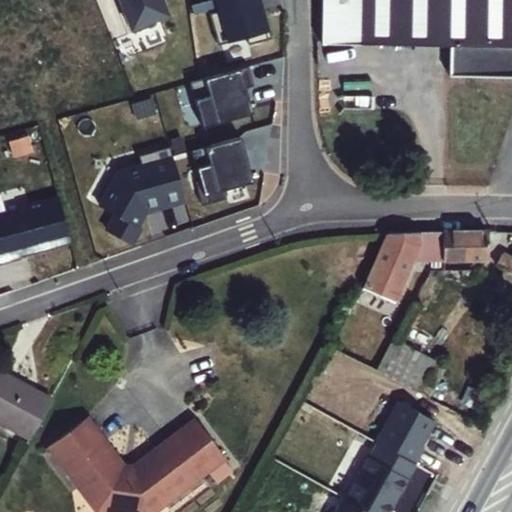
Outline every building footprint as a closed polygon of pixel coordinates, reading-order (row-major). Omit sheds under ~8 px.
[(115,0),(128,31),(152,21),(150,17),(164,12),(158,0),(115,0)] [(253,0),(215,0),(217,7),(205,10),(214,42),(241,34),(244,42),(267,35),(261,12),(257,13),(253,0)] [(358,45),(357,0),(318,0),(320,46),(358,45)] [(511,0),(357,0),(358,45),(447,44),(448,72),(511,70),(511,0)] [(186,79),(199,124),(248,110),(241,84),(250,82),(244,62),(186,79)] [(187,148),(196,177),(191,178),(198,202),(223,195),(220,187),(249,178),(237,134),(187,148)] [(136,225),(132,223),(139,211),(137,205),(146,203),(147,207),(181,197),(166,144),(134,153),(137,164),(115,171),(96,205),(112,213),(104,229),(127,241),(136,225)] [(0,207),(0,258),(18,253),(17,250),(23,248),(24,250),(68,238),(55,192),(0,207)] [(396,252),(483,255),(485,227),(383,226),(358,282),(379,291),(396,252)] [(511,253),(500,248),(493,259),(511,269),(511,253)] [(9,374),(0,369),(0,410),(15,382),(7,378),(9,374)] [(31,391),(15,382),(0,410),(0,420),(28,435),(49,395),(33,387),(31,391)] [(344,492),(380,511),(382,511),(413,456),(412,455),(421,440),(418,438),(432,413),(396,393),(374,434),(375,435),(344,492)] [(157,511),(222,454),(189,417),(130,470),(125,470),(79,420),(41,454),(94,511),(157,511)]
